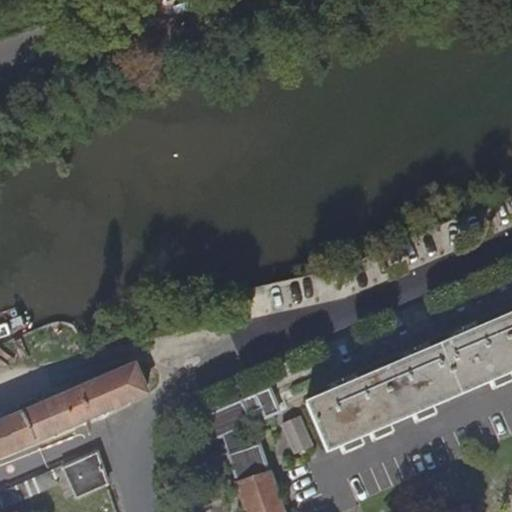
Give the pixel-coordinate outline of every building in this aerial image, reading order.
[(511,314),(302,408),(324,460),(511,375),(511,314)] [(144,394),(134,366),(0,424),(0,457),(81,422),(144,394)] [(236,402),(192,421),(201,442),(244,425),(253,421),(262,418),(274,414),(269,400),(265,389),(252,395),(236,402)] [(287,421),(277,426),(290,456),(301,452),(287,421)] [(279,511),(256,448),(227,458),(245,511),(279,511)] [(73,500),(105,486),(95,455),(59,467),(60,469),(0,495),(0,511),(65,483),(73,500)]
